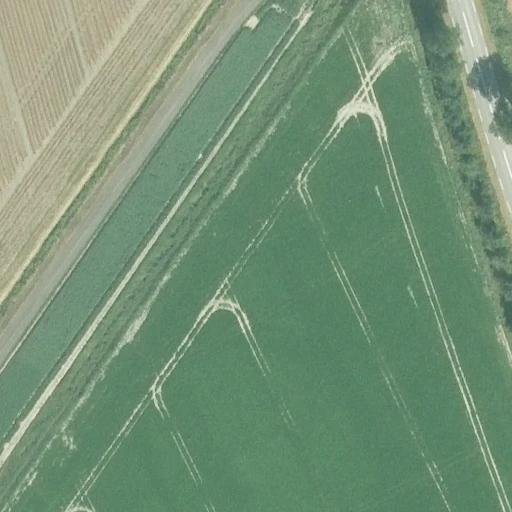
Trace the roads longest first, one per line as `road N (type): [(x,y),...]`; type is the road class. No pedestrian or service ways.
road 1 (unclassified): [(0,345),(247,0)]
road 2 (secondary): [(511,161),(461,0)]
